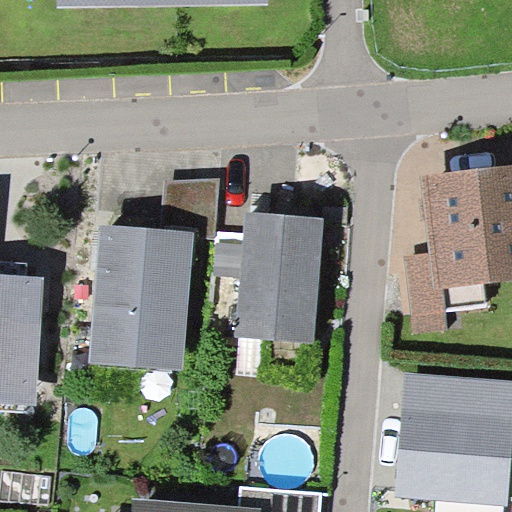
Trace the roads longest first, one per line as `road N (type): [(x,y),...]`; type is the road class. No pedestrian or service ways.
road 1 (residential): [(0,129),(341,110)]
road 2 (residential): [(341,110),(511,95)]
